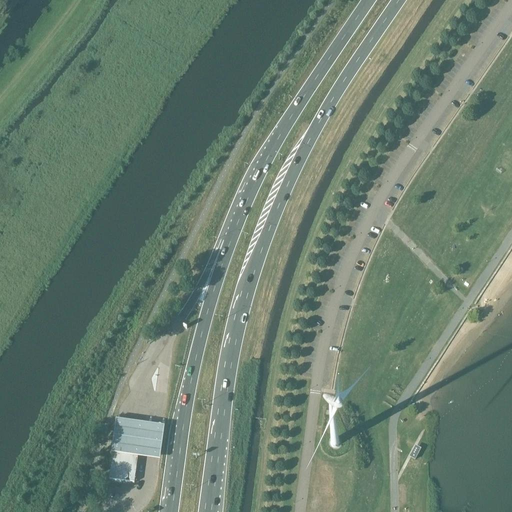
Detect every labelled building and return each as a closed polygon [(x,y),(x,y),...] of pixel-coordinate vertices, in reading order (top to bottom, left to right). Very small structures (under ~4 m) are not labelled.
[(163,428),(113,422),(108,456),(111,456),(138,460),(159,463),(163,428)] [(330,443),(330,444),(330,445),(331,446),(331,447),(332,447),(332,448),(333,448),(334,448),(335,448),(336,448),(337,448),(338,448),(338,447),(339,447),(339,446),(340,445),(340,444),(340,443),(340,442),(339,441),(339,440),(338,440),(338,439),(337,439),(336,439),(336,438),(335,438),(334,439),(333,439),(332,439),(332,440),(331,440),(331,441),(330,441),(330,442),(330,443)] [(417,446),(412,455),(417,458),(422,449),(417,446)] [(114,452),(113,452),(113,453),(113,454),(109,480),(134,483),(138,457),(139,457),(139,456),(138,456),(114,453),(114,452)] [(419,461),(417,461),(418,459),(417,458),(412,455),(402,473),(407,475),(409,472),(413,474),(419,461)]
